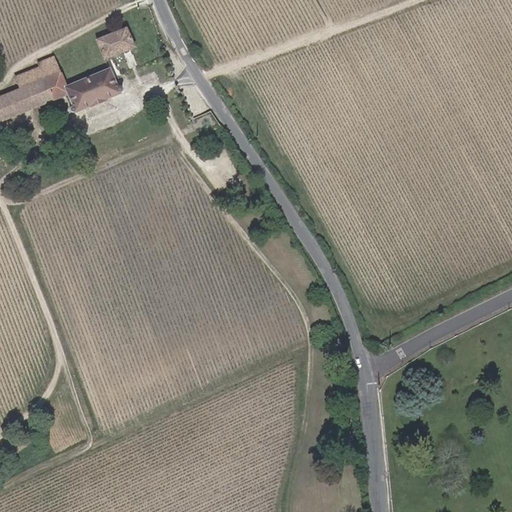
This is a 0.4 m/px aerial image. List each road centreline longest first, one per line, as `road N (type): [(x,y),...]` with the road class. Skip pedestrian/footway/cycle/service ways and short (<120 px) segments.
road 1 (unclassified): [(366,371),(322,264),(206,89),(158,0)]
road 2 (unclassified): [(366,371),(511,296)]
road 3 (unclassified): [(380,511),(366,371)]
